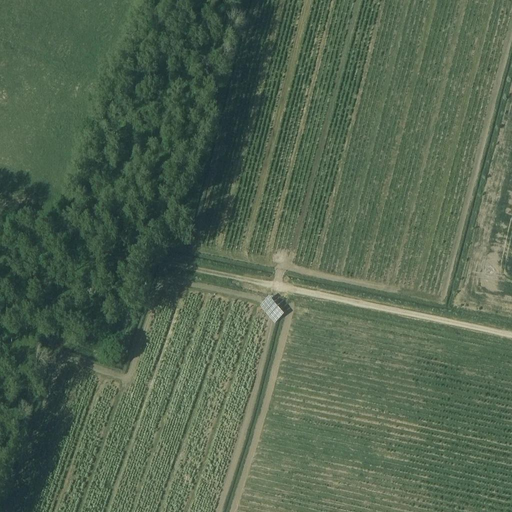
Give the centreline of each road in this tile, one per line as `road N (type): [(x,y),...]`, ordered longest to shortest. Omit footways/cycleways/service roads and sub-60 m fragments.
road 1 (track): [(277,286),(271,300),(258,302),(158,279),(125,375),(59,357),(7,511)]
road 2 (track): [(277,286),(118,259),(0,214)]
road 3 (track): [(511,336),(277,286)]
